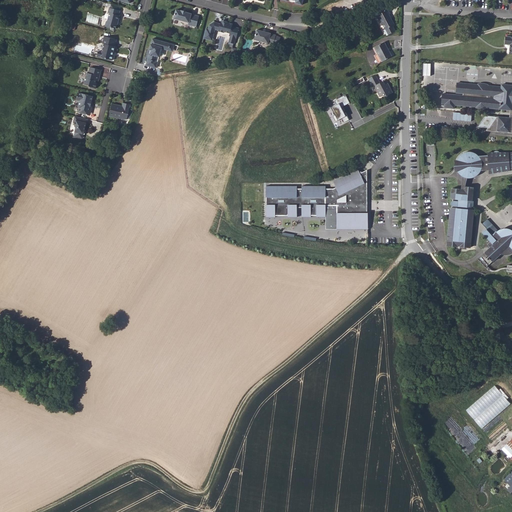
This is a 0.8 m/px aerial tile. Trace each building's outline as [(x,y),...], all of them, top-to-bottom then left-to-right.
[(119,11),(108,8),(107,13),(109,14),(107,22),(105,22),(104,26),(105,28),(109,29),(109,28),(115,29),(116,23),(117,23),(119,16),(118,16),(119,11)] [(390,12),(388,8),(376,14),(378,18),(379,18),(385,28),(392,24),(394,23),(389,13),(390,12)] [(174,19),(189,23),(188,25),(196,27),(199,16),(191,14),(192,14),(187,13),(187,12),(181,11),(176,10),(174,19)] [(221,24),(214,22),(209,25),(208,29),(206,29),(204,38),(208,39),(212,40),(213,35),(214,35),(215,29),(219,30),(219,31),(224,33),(225,32),(230,33),(229,36),(231,36),(235,37),(236,38),(239,28),(232,26),(232,24),(229,23),(226,22),(226,23),(223,22),(221,24)] [(386,34),(387,34),(395,30),(392,24),(385,28),(383,29),(386,34)] [(263,31),(257,29),(254,40),(255,40),(255,41),(259,42),(259,41),(268,43),(274,44),(276,36),(276,35),(271,34),(271,33),(265,32),(262,31),(263,31)] [(116,39),(105,36),(103,44),(104,45),(102,52),(99,52),(98,52),(98,55),(98,56),(105,59),(114,61),(114,55),(114,54),(114,52),(116,47),(114,46),(116,39)] [(170,44),(152,38),(149,50),(150,50),(146,65),(155,67),(158,56),(159,56),(161,48),(168,50),(170,44)] [(381,60),(392,55),(384,40),(374,45),(381,60)] [(101,70),(90,67),(88,73),(87,73),(84,84),(90,85),(89,87),(90,88),(95,89),(95,88),(96,88),(97,84),(96,82),(96,80),(99,81),(101,70)] [(381,85),(377,76),(370,80),(373,88),(376,87),(381,98),(385,96),(386,98),(394,94),(390,85),(386,87),(384,83),(381,85)] [(463,96),(442,94),(441,104),(445,104),(445,108),(456,109),(456,106),(476,108),(476,109),(481,110),(484,110),(485,110),(487,110),(487,109),(511,110),(511,118),(499,118),(489,131),(511,132),(511,86),(503,86),(503,88),(489,87),(489,85),(481,84),(479,85),(458,84),(457,95),(463,95),(463,96)] [(93,97),(79,93),(77,100),(80,101),(79,107),(80,107),(79,113),(87,115),(88,113),(91,114),(93,108),(91,107),(93,97)] [(351,120),(344,106),(351,103),(346,94),(334,100),(336,103),(326,108),(334,124),(339,122),(341,126),(351,120)] [(122,106),(111,104),(109,116),(127,119),(129,104),(123,103),(122,106)] [(84,135),(88,120),(74,116),(73,123),(75,124),(74,126),(75,128),(74,135),(75,137),(81,139),(82,138),(83,135),(84,135)] [(466,178),(467,178),(471,178),(472,178),(474,177),(475,177),(476,176),(477,175),(479,174),(479,173),(480,172),(481,171),(482,170),(482,167),(482,165),(484,165),(485,170),(489,170),(489,174),(511,170),(511,152),(499,153),(499,152),(498,151),(497,151),(496,151),(495,152),(494,152),(494,153),(488,153),(488,155),(479,156),(478,155),(477,154),(476,153),(475,153),(474,152),(472,152),(470,152),(468,152),(466,152),(464,153),(462,154),(460,155),(459,156),(458,157),(457,160),(456,161),(456,164),(457,164),(457,167),(456,167),(456,169),(457,170),(458,172),(459,174),(460,175),(461,176),(462,176),(464,177),(465,177),(466,178)] [(365,184),(367,182),(367,170),(360,173),(358,169),(333,181),(336,187),(333,189),(326,189),(326,186),(302,186),(302,188),(297,188),(297,186),(266,186),(266,214),(275,215),(288,214),(296,215),(296,203),(301,203),(301,214),(310,214),(316,214),(330,214),(330,205),(337,205),(337,227),(368,227),(368,213),(365,213),(365,205),(362,205),(362,201),(365,201),(365,184)] [(465,186),(464,186),(464,189),(461,188),(461,189),(452,188),(451,199),(459,200),(472,201),(474,187),(465,186)] [(458,208),(473,209),(474,201),(472,201),(459,200),(459,201),(458,206),(458,208)] [(368,229),(368,227),(337,227),(337,205),(330,205),(330,214),(316,214),(316,217),(326,217),(326,229),(368,229)] [(458,208),(452,207),(451,217),(450,217),(448,236),(449,236),(448,246),(458,247),(458,246),(460,246),(460,247),(469,248),(470,238),(471,239),(473,219),(472,219),(473,209),(458,208)] [(482,224),(487,229),(492,235),(496,231),(498,230),(487,219),(482,224)] [(497,233),(498,233),(496,231),(492,235),(487,229),(483,233),(491,241),(492,243),(494,242),(494,240),(494,239),(495,238),(495,236),(496,236),(496,235),(497,234),(497,233)] [(499,232),(498,233),(497,233),(497,234),(496,235),(496,236),(495,236),(495,238),(494,239),(494,240),(494,242),(492,243),(491,241),(488,244),(490,247),(485,253),(488,257),(487,258),(489,260),(490,259),(492,261),(502,253),(503,253),(505,253),(506,253),(507,253),(509,253),(510,252),(511,251),(511,231),(510,231),(509,230),(508,230),(507,230),(506,230),(505,230),(504,230),(503,230),(502,231),(501,231),(500,232),(499,232)] [(511,439),(501,450),(511,461),(511,439)] [(511,472),(502,482),(511,489),(511,472)]
